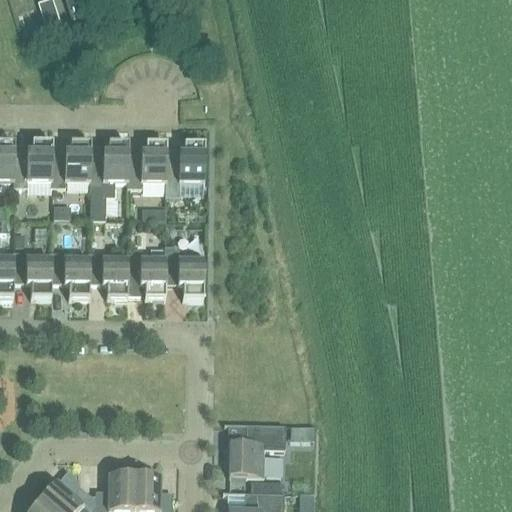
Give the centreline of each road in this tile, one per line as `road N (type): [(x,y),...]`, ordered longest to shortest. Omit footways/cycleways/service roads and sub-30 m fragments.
road 1 (residential): [(192,460),(196,343),(0,337)]
road 2 (residential): [(9,511),(60,457),(192,460)]
road 3 (residential): [(0,119),(155,121),(155,98)]
